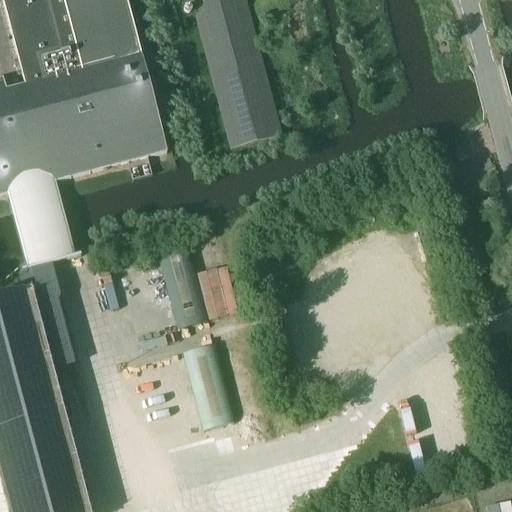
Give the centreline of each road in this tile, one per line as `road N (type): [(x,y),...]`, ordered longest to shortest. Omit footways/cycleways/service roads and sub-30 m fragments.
road 1 (unknown): [(441,337),(407,283),(362,261),(343,271),(327,301),(332,351),(345,363)]
road 2 (tertiary): [(511,169),(466,0)]
